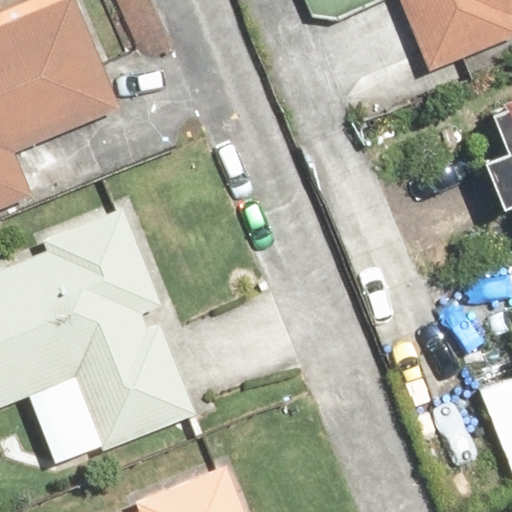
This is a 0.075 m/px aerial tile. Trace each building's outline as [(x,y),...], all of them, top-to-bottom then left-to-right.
[(0,200),(20,192),(5,156),(115,109),(68,0),(47,0),(0,20),(0,200)] [(511,0),(395,0),(425,79),(511,46),(511,25),(507,11),(511,9),(511,0)] [(511,111),(492,120),(511,170),(511,111)] [(40,253),(0,268),(0,402),(65,376),(94,450),(194,410),(113,209),(35,240),(40,253)] [(511,377),(483,390),(511,460),(511,377)] [(130,511),(234,511),(217,468),(127,503),(130,511)]
